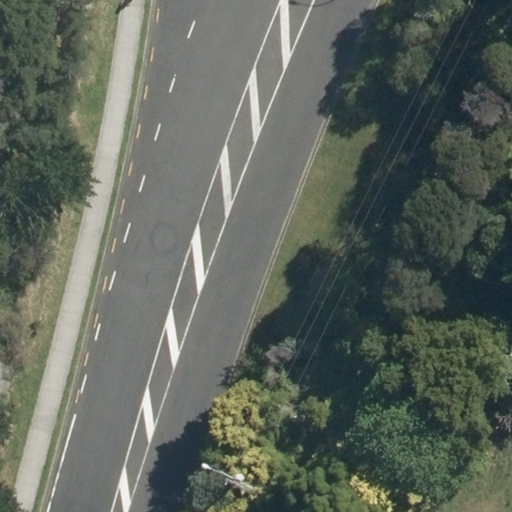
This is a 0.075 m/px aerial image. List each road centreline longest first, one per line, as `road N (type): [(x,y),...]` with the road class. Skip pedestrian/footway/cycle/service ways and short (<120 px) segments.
road 1 (tertiary): [(243,127),(116,511)]
road 2 (tertiary): [(298,0),(243,127)]
road 3 (tertiary): [(243,127),(213,0)]
